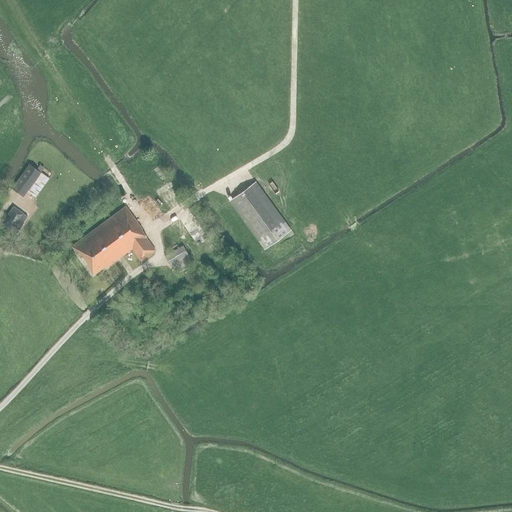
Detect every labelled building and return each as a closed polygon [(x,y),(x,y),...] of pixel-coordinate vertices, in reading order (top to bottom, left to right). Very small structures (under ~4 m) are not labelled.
[(29,164),(11,189),(24,197),(27,192),(41,173),(36,170),(29,164)] [(41,173),(27,192),(35,198),(49,178),(41,173)] [(291,230),(255,181),(228,201),(264,250),(291,230)] [(15,233),(27,217),(13,206),(1,223),(15,233)] [(140,261),(155,250),(146,238),(147,238),(141,230),(142,229),(125,206),(72,246),(73,247),(72,247),(93,275),(104,266),(105,268),(131,249),(140,261)] [(175,273),(193,263),(183,246),(165,256),(175,273)]
